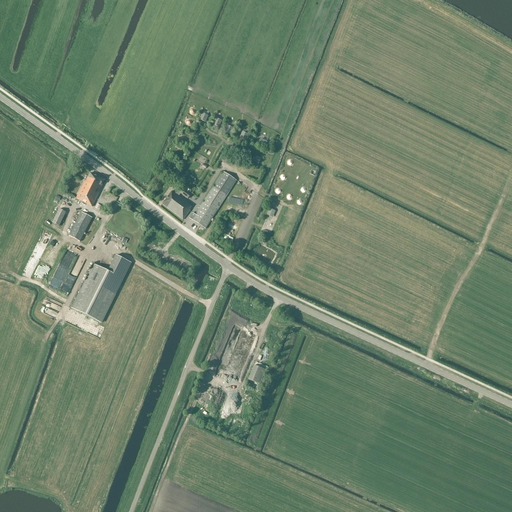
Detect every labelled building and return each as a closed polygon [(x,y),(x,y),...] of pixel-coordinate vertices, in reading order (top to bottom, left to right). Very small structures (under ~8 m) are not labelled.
[(208,116),(203,114),(199,122),(204,124),(208,116)] [(221,120),(216,117),(212,126),(217,128),(221,120)] [(196,123),(188,119),(185,124),(193,128),(196,123)] [(232,129),(227,126),(223,134),(228,137),(232,129)] [(247,134),(242,132),(238,141),(244,143),(247,134)] [(189,140),(180,136),(178,141),(186,145),(189,140)] [(269,140),(263,138),(260,146),(265,148),(269,140)] [(184,153),(176,149),(173,154),(181,158),(184,153)] [(252,155),(250,160),(258,164),(261,159),(252,155)] [(171,161),(168,166),(175,171),(178,167),(171,161)] [(222,172),(213,187),(198,210),(199,210),(192,221),(205,229),(227,196),(236,181),(222,172)] [(90,173),(88,176),(85,182),(84,182),(76,198),(91,207),(104,180),(90,173)] [(188,211),(191,207),(178,197),(180,194),(187,199),(190,195),(180,187),(175,194),(171,192),(162,204),(183,219),(189,211),(188,211)] [(238,214),(240,207),(232,205),(229,217),(233,219),(235,213),(238,214)] [(59,226),(65,213),(59,210),(52,223),(59,226)] [(92,218),(81,212),(68,237),(79,242),(92,218)] [(44,228),(43,234),(51,236),(53,231),(44,228)] [(149,243),(157,249),(162,243),(160,241),(160,240),(155,235),(149,243)] [(158,252),(144,244),(142,249),(156,256),(158,252)] [(37,246),(31,258),(35,259),(34,262),(37,264),(44,250),(37,246)] [(65,256),(71,258),(74,251),(68,248),(65,256)] [(51,272),(53,267),(58,257),(50,253),(42,268),(51,272)] [(131,263),(116,255),(110,266),(107,272),(93,265),(72,309),(101,323),(131,263)] [(255,336),(234,327),(216,373),(237,381),(255,336)] [(265,371),(253,366),(248,380),(259,385),(265,371)]
